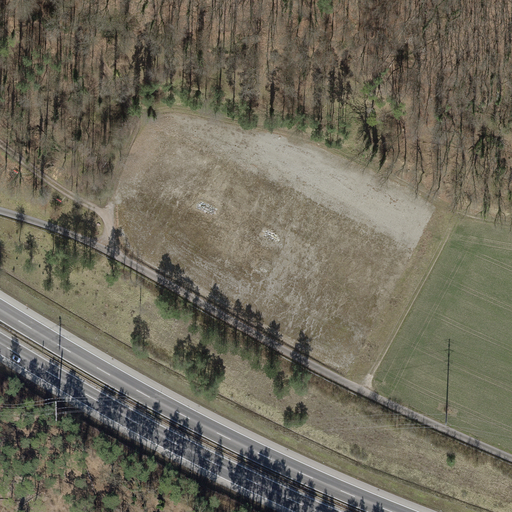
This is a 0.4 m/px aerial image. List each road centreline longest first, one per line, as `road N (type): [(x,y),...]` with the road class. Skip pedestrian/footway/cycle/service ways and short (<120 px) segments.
road 1 (unclassified): [(511,457),(362,390),(107,249),(0,211)]
road 2 (track): [(511,224),(461,213),(310,139),(182,110),(141,124),(110,220)]
road 3 (motorway): [(393,511),(168,407),(0,308)]
road 4 (motorway): [(0,342),(171,441),(318,511)]
road 5 (track): [(362,390),(461,213)]
road 6 (track): [(0,142),(110,220)]
